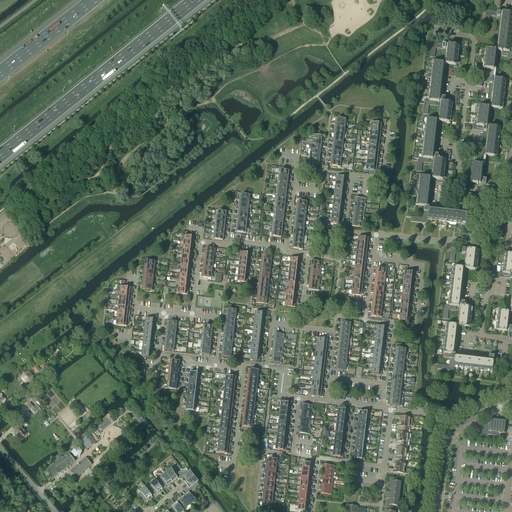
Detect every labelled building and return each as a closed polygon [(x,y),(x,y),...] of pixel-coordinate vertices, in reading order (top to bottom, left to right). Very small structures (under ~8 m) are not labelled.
[(501,51),(501,54),(511,55),(511,52),(508,52),(511,16),(511,13),(502,12),(498,51),(501,51)] [(458,46),(448,44),(446,64),(456,65),(458,46)] [(496,50),(486,49),(484,69),(494,70),(496,50)] [(429,65),(428,68),(433,68),(432,75),(428,75),(427,77),(432,78),(431,85),(426,84),(426,87),(431,87),(430,94),(428,94),(427,97),(430,97),(429,100),(425,100),(424,103),(436,105),(436,102),(439,102),(444,63),(434,62),(433,66),(429,65)] [(491,108),(501,109),(505,80),(495,79),(491,108)] [(439,121),(449,122),(451,103),(456,104),(456,100),(445,99),(445,97),(442,97),(442,102),(441,102),(439,121)] [(487,127),(489,107),(479,106),(477,125),(472,125),(472,128),(484,130),(483,131),(486,132),(487,127)] [(418,157),(418,161),(429,162),(429,159),(433,159),(437,120),(427,119),(427,123),(422,123),(422,125),(427,126),(426,133),(421,132),(421,134),(425,135),(425,142),(420,142),(420,144),(424,145),(423,152),(421,151),(421,154),(423,154),(423,158),(418,157)] [(486,156),(496,157),(499,128),(504,129),(504,125),(493,124),(492,127),(489,127),(486,156)] [(450,157),(438,156),(438,154),(435,154),(435,159),(432,178),(442,180),(445,160),(449,161),(450,157)] [(483,164),(480,164),(473,163),(471,183),(477,184),(478,185),(478,184),(480,184),(483,164)] [(418,202),(417,206),(427,207),(431,178),(421,177),(420,180),(415,180),(415,182),(420,183),(419,190),(414,189),(414,192),(419,192),(418,199),(413,199),(413,201),(418,202)] [(424,212),(425,212),(424,223),(427,224),(428,219),(466,223),(467,214),(429,209),(424,209),(424,212)] [(465,269),(475,270),(478,250),(468,249),(465,269)] [(510,279),(511,278),(511,254),(506,254),(504,273),(499,272),(498,276),(510,277),(510,279)] [(446,292),(451,292),(450,299),(447,299),(447,301),(449,302),(449,305),(444,305),(444,308),(455,310),(456,306),(459,307),(464,268),(454,267),(453,271),(448,270),(448,272),(453,273),(452,280),(447,280),(447,282),(452,283),(451,290),(446,289),(446,292)] [(459,326),(469,327),(471,308),(476,308),(476,305),(465,303),(465,302),(462,302),(461,306),(459,326)] [(509,312),(499,311),(497,330),(507,332),(509,312)] [(439,349),(444,349),(444,353),(453,354),(457,325),(447,324),(446,328),(442,327),(441,330),(446,330),(445,337),(441,337),(440,339),(445,340),(444,347),(439,346),(439,349)] [(455,356),(455,357),(450,356),(450,359),(452,359),(450,371),(454,371),(454,366),(458,367),(458,369),(460,370),(460,367),(467,368),(467,373),(469,373),(470,368),(477,369),(476,374),(479,374),(479,369),(486,370),(486,375),(488,375),(489,370),(493,371),(494,361),(455,356)] [(23,373),(21,380),(25,384),(31,384),(33,378),(29,373),(23,373)] [(388,396),(388,399),(390,399),(390,400),(403,402),(403,400),(400,400),(401,397),(391,395),(388,395),(389,394),(386,394),(386,396),(388,396)] [(10,403),(1,410),(3,413),(10,407),(12,406),(10,403)] [(26,406),(34,416),(41,410),(36,405),(33,407),(30,403),(26,406)] [(137,411),(134,413),(137,418),(140,416),(141,418),(139,420),(141,423),(143,421),(144,423),(142,425),(146,429),(149,427),(137,411)] [(112,423),(115,421),(111,416),(94,430),(98,435),(101,433),(100,432),(112,422),(112,423)] [(506,421),(490,419),(489,422),(483,425),(482,425),(481,426),(480,427),(479,428),(479,429),(479,430),(478,430),(478,429),(477,429),(477,430),(477,431),(477,432),(478,432),(478,433),(478,434),(479,434),(479,435),(480,435),(481,436),(482,436),(500,438),(500,434),(501,434),(502,433),(505,433),(506,427),(505,427),(506,421)] [(398,426),(397,429),(408,430),(409,428),(410,428),(410,423),(399,422),(399,426),(398,426)] [(14,433),(20,440),(26,435),(24,432),(25,431),(23,429),(22,430),(20,427),(14,433)] [(398,433),(398,437),(408,438),(409,433),(408,433),(408,430),(397,429),(397,432),(398,433)] [(96,442),(90,434),(81,442),(87,450),(96,442)] [(396,441),(396,444),(407,445),(408,443),(408,438),(398,437),(397,441),(396,441)] [(396,447),(396,452),(407,453),(407,445),(396,444),(395,447),(396,447)] [(56,463),(47,471),(53,479),(67,468),(75,462),(72,459),(75,457),(80,457),(82,452),(79,448),(74,449),(72,453),(70,451),(68,453),(68,454),(67,455),(65,456),(59,461),(58,460),(62,457),(60,454),(53,459),(56,463)] [(394,456),(394,459),(405,460),(406,460),(406,458),(407,453),(396,452),(395,456),(394,456)] [(70,472),(76,479),(91,465),(85,458),(70,472)] [(395,462),(394,467),(405,468),(405,463),(405,460),(394,459),(393,462),(395,462)] [(183,481),(185,484),(194,477),(190,472),(189,473),(186,468),(184,470),(181,469),(181,472),(180,479),(181,479),(182,481),(183,481)] [(178,479),(180,479),(181,472),(177,472),(174,469),(172,471),(171,470),(166,474),(173,482),(176,480),(178,479)] [(170,484),(173,482),(166,474),(162,477),(161,476),(158,478),(166,489),(170,485),(170,484)] [(188,489),(188,490),(196,491),(196,487),(199,485),(197,483),(198,482),(194,477),(185,484),(188,487),(187,487),(188,489)] [(387,486),(385,499),(388,499),(388,501),(387,501),(386,508),(394,509),(394,506),(398,506),(401,482),(397,481),(397,478),(390,477),(389,485),(390,485),(390,487),(387,486)] [(159,491),(162,489),(156,481),(151,485),(149,487),(155,496),(160,492),(159,491)] [(140,491),(141,492),(138,494),(145,502),(149,499),(149,498),(152,496),(145,487),(140,491)] [(187,494),(184,496),(190,505),(195,501),(195,500),(197,498),(195,495),(196,491),(188,490),(188,492),(186,493),(187,494)] [(176,501),(177,503),(183,510),(185,508),(185,509),(190,505),(184,496),(181,499),(180,498),(176,501)] [(177,503),(174,505),(174,504),(169,508),(172,511),(182,511),(184,511),(183,510),(177,503)]
